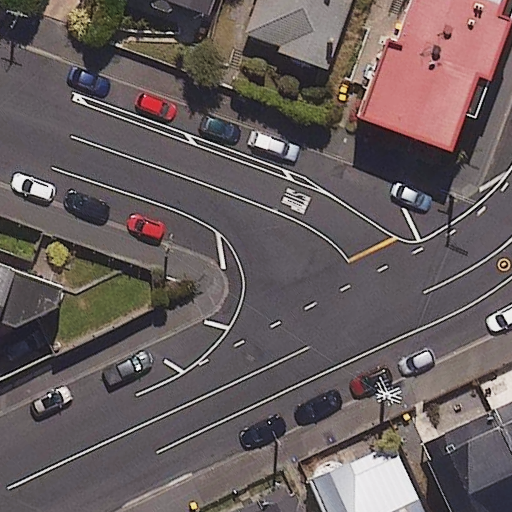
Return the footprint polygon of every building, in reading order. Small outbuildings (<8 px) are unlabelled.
[(209,0),(125,0),(200,27),(209,0)] [(251,0),(241,30),(280,44),(277,53),(323,69),(347,0),(251,0)] [(511,25),(511,0),(403,0),(358,116),(461,156),(511,25)] [(63,284),(0,261),(0,313),(1,312),(47,329),(63,284)] [(511,511),(511,401),(415,448),(446,511),(511,511)] [(420,511),(391,445),(313,481),(326,511),(420,511)] [(301,511),(292,490),(241,511),(301,511)]
